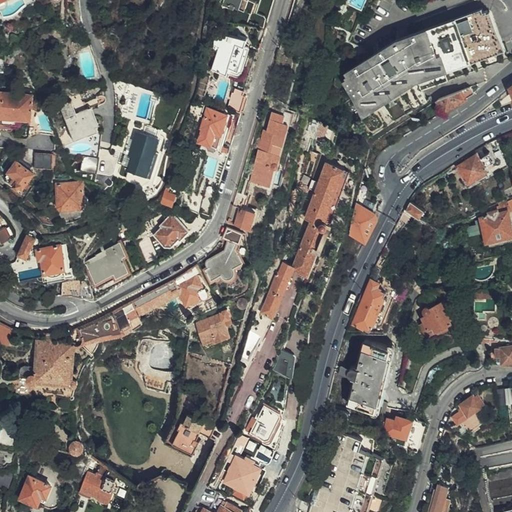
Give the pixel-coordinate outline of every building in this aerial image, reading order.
[(234,18),(233,26),(251,28),(259,29),(260,22),(263,21),(265,19),(265,16),(264,14),(261,12),(262,8),(240,5),(238,18),(234,18)] [(417,32),(410,35),(411,39),(401,44),(397,41),(358,67),(359,69),(360,71),(354,75),(352,73),(348,76),(349,78),(346,80),(367,110),(416,79),(422,93),(506,61),(487,11),(475,15),(474,13),(471,14),(472,16),(447,26),(446,23),(443,24),(444,27),(419,37),(417,32)] [(259,29),(251,28),(249,40),(261,42),(265,30),(259,29)] [(234,74),(246,38),(237,35),(234,42),(228,40),(226,45),(225,45),(216,71),(225,74),(226,72),(234,74)] [(411,39),(410,35),(399,40),(397,41),(401,44),(411,39)] [(5,88),(0,131),(11,132),(13,118),(31,120),(33,95),(8,92),(9,88),(5,88)] [(445,112),(474,93),(471,88),(443,98),(437,102),(445,112)] [(134,104),(138,92),(130,89),(126,102),(134,104)] [(240,113),(246,93),(231,89),(228,99),(226,108),(240,113)] [(141,93),(138,92),(134,104),(126,102),(125,106),(136,109),(141,93)] [(502,99),(507,111),(511,109),(511,103),(509,96),(502,99)] [(74,102),(73,100),(61,105),(72,135),(87,129),(88,131),(97,127),(89,108),(76,112),(73,103),(74,102)] [(491,104),(496,116),(497,116),(503,113),(498,101),(491,104)] [(208,145),(207,148),(219,151),(221,144),(227,146),(229,147),(232,138),(225,136),(221,135),(227,114),(222,112),(216,111),(207,107),(197,136),(199,137),(197,142),(208,145)] [(250,182),(263,186),(265,178),(271,180),(274,169),(277,169),(278,167),(277,165),(279,156),(268,153),(270,144),(274,145),(277,136),(283,137),(287,125),(281,123),(283,115),(270,111),(265,132),(263,131),(260,141),(263,142),(261,150),(257,150),(250,182)] [(221,135),(225,136),(232,115),(227,114),(221,135)] [(322,141),(326,128),(305,122),(300,140),(312,143),(313,139),(322,141)] [(146,173),(148,174),(152,159),(154,149),(158,150),(159,146),(158,145),(160,139),(138,131),(130,155),(134,156),(128,177),(137,180),(138,178),(145,180),(146,173)] [(281,147),(283,137),(277,136),(274,145),(281,147)] [(219,151),(207,148),(206,153),(220,158),(221,153),(225,154),(227,146),(221,144),(219,151)] [(279,156),(281,147),(274,145),(270,144),(268,153),(279,156)] [(482,159),(477,152),(457,165),(469,183),(488,170),(487,168),(495,163),(490,154),(482,159)] [(36,167),(45,168),(46,154),(37,153),(36,167)] [(54,168),(54,155),(46,154),(45,168),(54,168)] [(98,172),(100,158),(84,156),(83,171),(98,172)] [(23,164),(25,162),(22,159),(20,162),(19,161),(16,166),(14,165),(11,171),(18,176),(15,180),(16,181),(15,184),(17,186),(19,187),(22,186),(24,188),(34,173),(23,164)] [(152,159),(148,174),(153,175),(157,160),(152,159)] [(328,211),(344,170),(326,163),(305,219),(311,221),(294,267),(283,263),(260,312),(273,319),(294,271),(307,275),(315,254),(318,255),(334,213),(328,211)] [(350,172),(344,170),(328,211),(334,213),(350,172)] [(265,178),(263,186),(269,187),(271,180),(265,178)] [(60,206),(63,209),(82,208),(85,205),(83,182),(58,185),(60,206)] [(157,198),(153,200),(173,206),(176,195),(164,191),(163,193),(160,196),(157,198)] [(241,209),(243,210),(247,197),(236,193),(228,217),(227,223),(235,226),(241,209)] [(511,198),(497,203),(494,204),(496,210),(494,211),(493,208),(482,212),(483,215),(477,217),(486,244),(511,235),(504,210),(511,206),(511,198)] [(425,210),(410,201),(405,210),(419,219),(425,210)] [(377,219),(375,213),(355,204),(348,234),(365,242),(377,219)] [(82,208),(63,209),(63,216),(83,214),(82,208)] [(235,226),(247,230),(254,214),(243,210),(241,209),(235,226)] [(150,231),(159,241),(164,247),(171,247),(179,240),(180,241),(189,232),(172,214),(159,227),(157,224),(150,231)] [(13,239),(6,225),(0,227),(0,236),(3,243),(13,239)] [(242,234),(225,228),(222,237),(229,240),(224,251),(208,260),(206,261),(205,264),(206,266),(208,268),(206,269),(211,280),(221,276),(222,277),(225,278),(229,278),(232,276),(234,273),(235,269),(244,264),(239,253),(236,248),(237,243),(239,243),(242,234)] [(43,242),(29,236),(20,255),(28,258),(34,245),(40,248),(43,242)] [(120,284),(133,277),(123,258),(128,255),(121,242),(113,245),(110,239),(100,244),(104,251),(96,255),(97,256),(85,263),(96,284),(97,283),(115,274),(117,278),(120,284)] [(181,243),(180,241),(179,240),(171,247),(174,249),(181,243)] [(164,247),(159,241),(155,244),(161,250),(164,247)] [(59,246),(58,242),(47,244),(48,247),(40,249),(42,259),(45,258),(48,271),(50,280),(76,275),(75,266),(71,266),(67,244),(59,246)] [(198,272),(194,266),(180,276),(135,300),(142,314),(181,292),(187,303),(201,296),(205,300),(206,299),(208,298),(209,295),(204,287),(203,288),(195,274),(198,272)] [(115,274),(97,283),(99,287),(117,278),(115,274)] [(382,322),(392,298),(384,295),(386,291),(385,290),(377,287),(379,282),(370,279),(354,323),(371,329),(373,322),(378,324),(382,322)] [(78,297),(93,298),(93,297),(87,282),(62,282),(62,296),(70,296),(78,297)] [(384,295),(392,298),(396,288),(388,284),(385,290),(386,291),(384,295)] [(485,300),(485,293),(456,292),(456,299),(485,300)] [(190,308),(205,300),(201,296),(187,303),(190,308)] [(451,303),(447,297),(428,309),(426,309),(424,310),(423,313),(425,316),(421,319),(423,323),(419,326),(424,335),(433,330),(434,332),(461,317),(453,302),(451,303)] [(247,301),(244,299),(241,299),(239,300),(238,303),(239,307),(242,308),(244,308),(247,306),(248,303),(247,301)] [(138,313),(132,302),(124,306),(130,317),(138,313)] [(130,317),(124,306),(113,311),(121,327),(133,321),(130,317)] [(121,327),(113,311),(95,321),(79,329),(80,334),(83,334),(85,338),(100,335),(103,340),(123,330),(121,327)] [(197,324),(206,344),(214,341),(216,346),(217,348),(232,342),(225,323),(231,321),(227,311),(220,314),(220,315),(197,324)] [(133,321),(121,327),(123,330),(127,328),(136,325),(134,320),(133,321)] [(246,330),(243,344),(246,346),(257,352),(263,339),(246,330)] [(293,330),(286,349),(298,355),(306,336),(293,330)] [(375,340),(389,344),(391,335),(377,335),(375,340)] [(351,368),(338,365),(336,371),(349,375),(342,405),(374,413),(372,420),(383,422),(387,405),(380,403),(382,394),(379,393),(385,368),(389,368),(391,358),(388,357),(390,348),(358,340),(351,368)] [(75,342),(72,342),(53,342),(47,342),(38,341),(37,365),(24,365),(21,367),(19,370),(20,374),(23,376),(29,377),(27,379),(27,383),(30,385),(33,386),(36,384),(37,381),(70,382),(71,385),(74,386),(77,386),(79,384),(80,381),(79,379),(76,377),(74,377),(75,342)] [(503,364),(511,364),(511,345),(499,346),(499,347),(501,355),(503,364)] [(293,357),(280,352),(273,370),(290,377),(293,357)] [(176,385),(178,376),(146,369),(145,377),(176,385)] [(509,405),(507,388),(498,389),(500,406),(509,405)] [(211,436),(211,435),(216,426),(216,424),(192,415),(197,395),(180,391),(173,421),(211,436)] [(479,394),(475,397),(475,396),(461,406),(463,408),(459,411),(461,413),(454,419),(460,426),(464,423),(467,427),(468,427),(470,430),(472,430),(474,432),(491,418),(484,408),(487,405),(479,394)] [(333,399),(329,398),(324,417),(348,424),(351,411),(331,405),(333,399)] [(268,414),(271,408),(264,405),(257,419),(255,418),(254,420),(251,418),(246,430),(265,440),(270,438),(278,423),(269,418),(271,415),(268,414)] [(510,414),(509,405),(500,406),(502,415),(510,414)] [(406,439),(411,421),(396,418),(395,423),(386,421),(385,424),(383,424),(382,429),(385,430),(386,430),(385,435),(406,439)] [(410,438),(420,441),(427,423),(416,420),(410,438)] [(368,511),(385,460),(359,451),(362,440),(333,432),(315,490),(319,491),(315,505),(310,503),(306,511),(368,511)] [(71,451),(72,451),(75,453),(79,453),(82,451),(84,448),(84,444),(83,441),(79,438),(75,438),(72,440),(70,442),(69,447),(71,451)] [(237,486),(246,490),(249,491),(260,468),(251,463),(252,461),(246,459),(245,461),(237,457),(226,481),(237,486)] [(113,487),(120,474),(103,464),(98,474),(97,473),(96,476),(88,472),(79,494),(89,499),(91,496),(108,504),(115,488),(113,487)] [(0,485),(6,487),(10,475),(0,473),(0,485)] [(46,497),(51,484),(29,476),(21,497),(38,503),(41,495),(46,497)] [(144,482),(144,481),(143,480),(141,479),(137,479),(136,482),(135,484),(137,486),(140,488),(142,487),(144,485),(144,482)] [(451,487),(440,484),(436,497),(433,496),(429,510),(432,511),(431,511),(443,511),(444,508),(448,510),(451,498),(448,497),(451,487)] [(242,498),(246,490),(237,486),(234,494),(242,498)] [(202,511),(240,511),(242,508),(224,499),(217,511),(215,511),(205,507),(202,511)]
